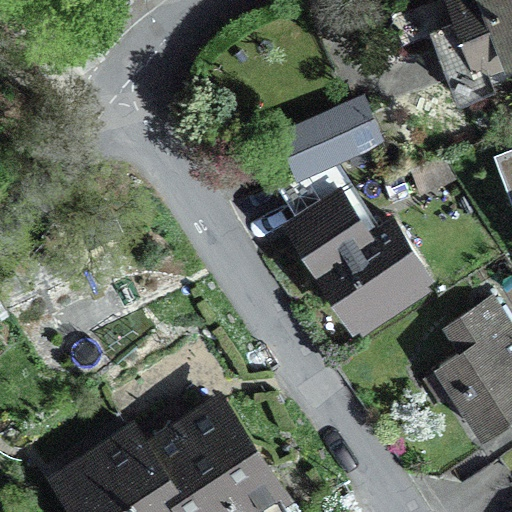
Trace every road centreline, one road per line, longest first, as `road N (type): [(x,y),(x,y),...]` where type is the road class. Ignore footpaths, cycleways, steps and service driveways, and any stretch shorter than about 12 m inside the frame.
road 1 (tertiary): [(115,82),(405,511)]
road 2 (residential): [(115,82),(0,244)]
road 3 (track): [(0,4),(43,47),(115,82)]
road 4 (residential): [(212,0),(155,35),(115,82)]
